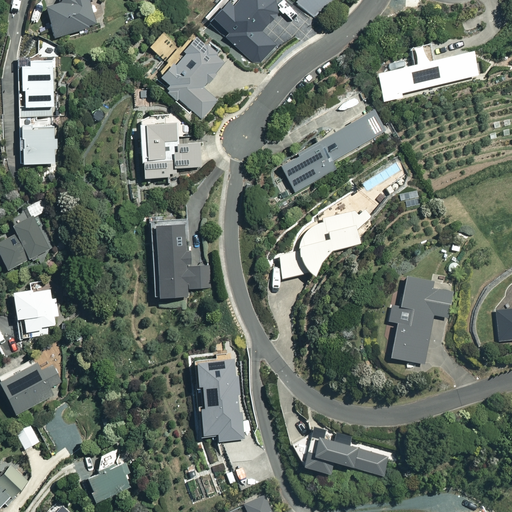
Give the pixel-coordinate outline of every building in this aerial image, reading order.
[(58,0),(57,2),(45,6),(53,36),(87,27),(87,25),(95,23),(88,0),(58,0)] [(253,62),(260,62),(276,44),(259,29),(276,10),(272,0),(229,0),(226,4),(222,0),(219,0),(207,15),(225,31),(222,35),(253,62)] [(294,0),(312,18),(330,0),(294,0)] [(179,48),(159,32),(148,46),(167,62),(157,74),(169,84),(165,88),(202,119),(218,101),(202,87),(224,61),(191,33),(179,48)] [(476,75),(471,50),(374,72),(381,101),(400,97),(399,93),(476,75)] [(53,57),(18,58),(19,94),(18,95),(20,163),(57,162),(53,57)] [(385,130),(373,109),(293,153),(294,156),(278,164),(294,192),(335,169),(330,161),(385,130)] [(174,120),(137,123),(141,177),(175,175),(175,167),(200,165),(198,139),(176,141),(174,120)] [(34,214),(46,209),(41,198),(25,206),(29,215),(10,223),(14,232),(0,238),(0,257),(5,269),(50,249),(34,214)] [(309,271),(312,273),(329,251),(361,244),(352,213),(309,227),(300,236),(297,247),(274,254),(281,280),(309,271)] [(184,217),(147,219),(151,296),(186,294),(186,288),(209,287),(208,264),(187,265),(184,217)] [(431,281),(404,276),(398,306),(390,304),(387,320),(395,322),(388,356),(422,363),(432,314),(447,317),(452,292),(429,288),(431,281)] [(25,292),(25,289),(11,291),(15,318),(24,316),(27,337),(37,336),(35,327),(54,324),(49,289),(25,292)] [(511,307),(494,308),(495,337),(511,336),(511,307)] [(233,376),(232,358),(193,360),(195,384),(199,384),(200,404),(197,404),(199,434),(215,433),(216,439),(242,438),(240,413),(238,413),(236,376),(233,376)] [(40,369),(35,359),(0,376),(0,384),(14,413),(52,394),(49,387),(61,381),(52,363),(40,369)] [(39,441),(29,423),(14,431),(24,449),(39,441)] [(381,474),(386,456),(348,445),(351,436),(311,424),(299,463),(327,472),(331,459),(381,474)] [(0,503),(29,477),(13,460),(0,471),(0,503)] [(129,488),(119,464),(86,476),(96,500),(129,488)] [(272,511),(264,493),(242,503),(246,511),(272,511)]
